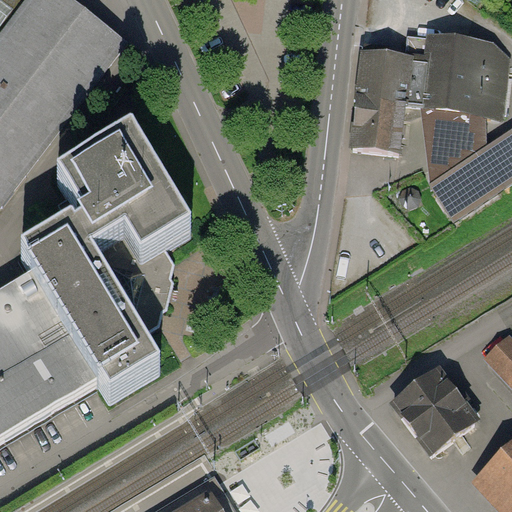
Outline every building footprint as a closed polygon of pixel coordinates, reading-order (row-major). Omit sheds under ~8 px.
[(0,0),(0,456),(99,397),(108,412),(173,373),(111,270),(168,236),(185,265),(214,248),(147,137),(57,191),(79,228),(22,261),(37,286),(0,307),(0,213),(128,49),(64,0),(0,0)] [(487,121),(503,123),(510,67),(492,53),(408,43),(405,68),(363,63),(353,154),(399,159),(404,111),(422,113),(487,121)] [(511,132),(488,147),(487,121),(422,113),(429,187),(434,196),(511,144),(511,132)] [(511,144),(434,196),(455,225),(511,186),(511,144)] [(511,347),(510,346),(490,364),(511,388),(511,347)] [(439,379),(396,411),(433,461),(476,429),(462,411),(469,406),(461,396),(455,401),(439,379)] [(511,457),(487,482),(511,508),(511,457)] [(167,511),(195,511),(211,502),(216,511),(232,511),(215,483),(167,511)] [(216,511),(211,502),(195,511),(216,511)]
